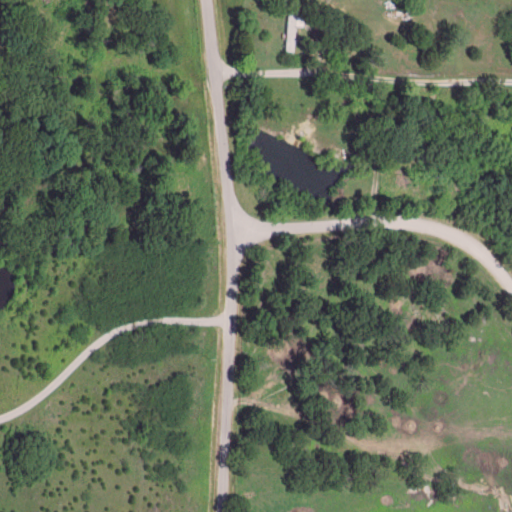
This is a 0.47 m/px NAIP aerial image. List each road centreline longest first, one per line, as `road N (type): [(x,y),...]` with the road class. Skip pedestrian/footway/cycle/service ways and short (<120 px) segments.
road 1 (residential): [(207,0),(234,288),(223,511)]
road 2 (residential): [(232,234),(419,226),(480,252),(511,287)]
